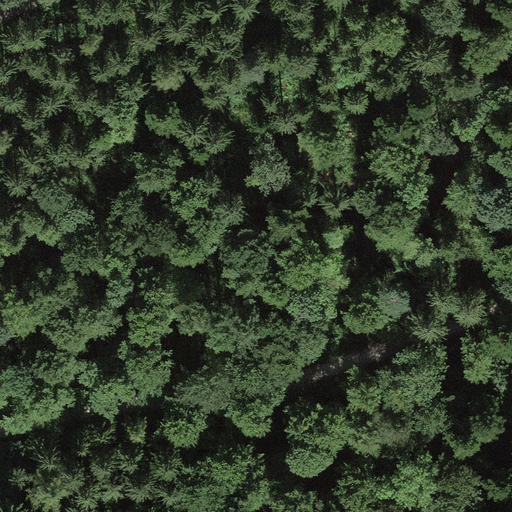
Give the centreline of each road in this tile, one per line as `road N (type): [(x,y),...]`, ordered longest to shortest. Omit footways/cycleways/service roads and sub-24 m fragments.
road 1 (track): [(511,305),(435,325),(350,365),(0,429)]
road 2 (track): [(213,511),(350,365)]
